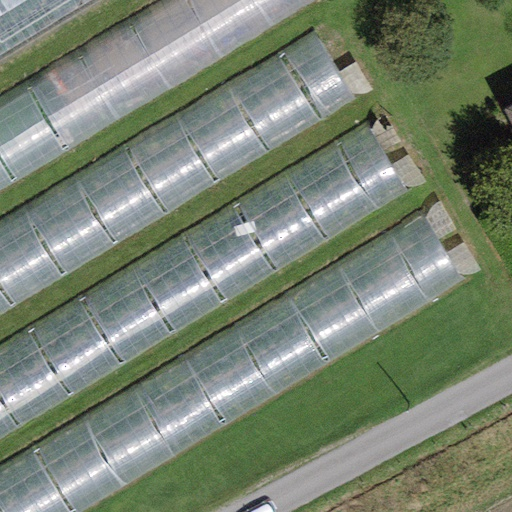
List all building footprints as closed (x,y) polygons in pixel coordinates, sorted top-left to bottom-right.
[(0,0),(0,62),(101,0),(0,0)] [(0,194),(322,0),(159,0),(0,95),(0,194)] [(0,311),(350,102),(309,34),(0,218),(0,311)] [(511,110),(503,115),(511,133),(511,110)] [(0,439),(405,196),(362,125),(0,342),(0,439)] [(0,511),(77,511),(464,283),(422,212),(0,462),(0,511)]
